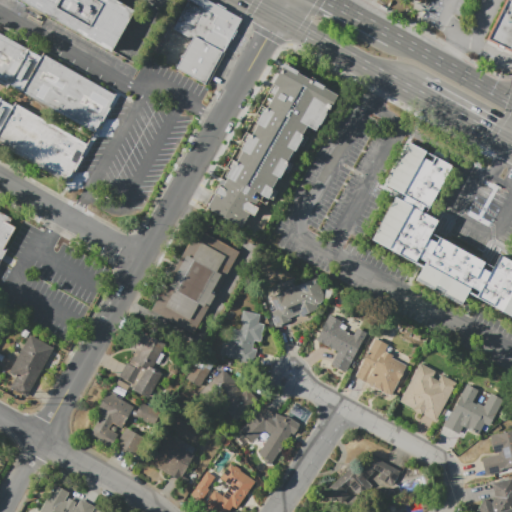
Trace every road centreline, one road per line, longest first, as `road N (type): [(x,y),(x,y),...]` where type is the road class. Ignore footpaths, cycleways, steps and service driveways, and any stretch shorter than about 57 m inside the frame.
road 1 (residential): [(41,439),(278,17)]
road 2 (residential): [(292,374),(440,456),(455,481),(442,511)]
road 3 (residential): [(0,415),(167,511)]
road 4 (residential): [(0,178),(142,261)]
road 5 (primary): [(278,17),(412,91)]
road 6 (primary): [(511,104),(394,39)]
road 7 (residential): [(339,405),(273,511)]
